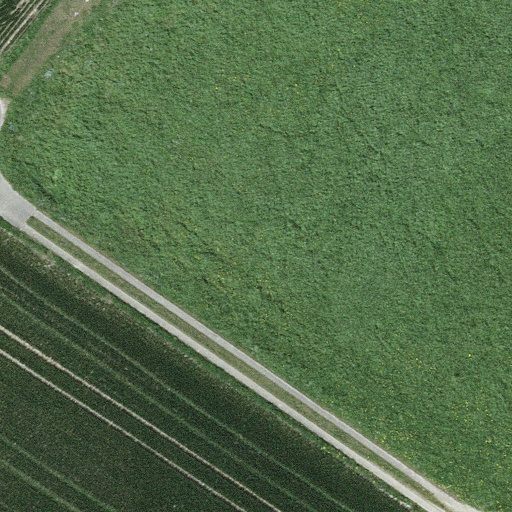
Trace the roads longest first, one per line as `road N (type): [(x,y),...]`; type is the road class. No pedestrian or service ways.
road 1 (track): [(0,198),(458,511)]
road 2 (track): [(90,0),(0,108)]
